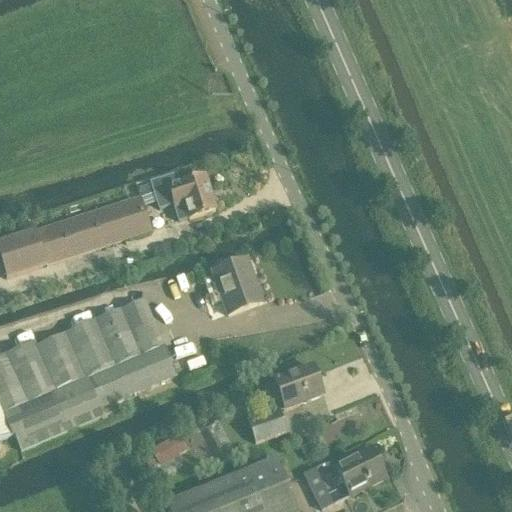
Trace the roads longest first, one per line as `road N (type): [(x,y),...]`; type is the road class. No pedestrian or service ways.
road 1 (residential): [(436,511),(209,0)]
road 2 (secondary): [(511,442),(316,0)]
